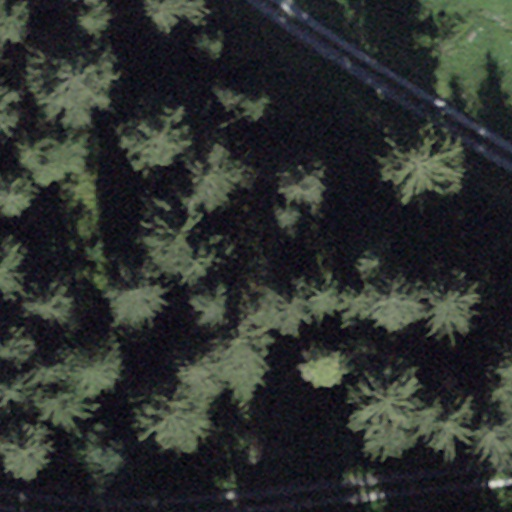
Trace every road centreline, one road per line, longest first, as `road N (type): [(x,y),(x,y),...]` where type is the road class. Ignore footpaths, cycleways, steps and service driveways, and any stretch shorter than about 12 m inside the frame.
road 1 (track): [(0,482),(511,481)]
road 2 (track): [(511,157),(266,0)]
